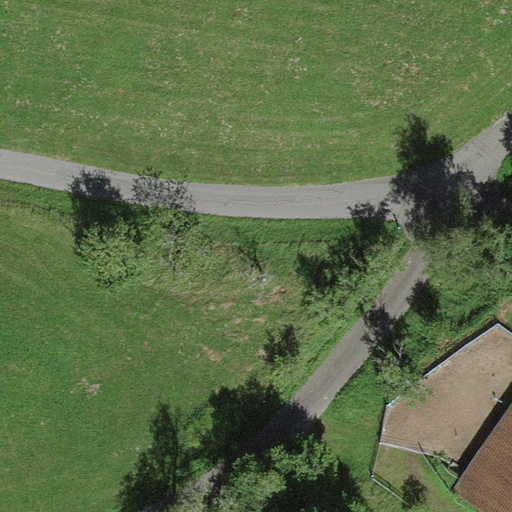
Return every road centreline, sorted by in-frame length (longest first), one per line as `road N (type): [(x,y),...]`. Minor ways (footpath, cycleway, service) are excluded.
road 1 (unclassified): [(0,164),(200,204),(451,202)]
road 2 (unclassified): [(451,202),(317,388),(169,501),(143,511)]
